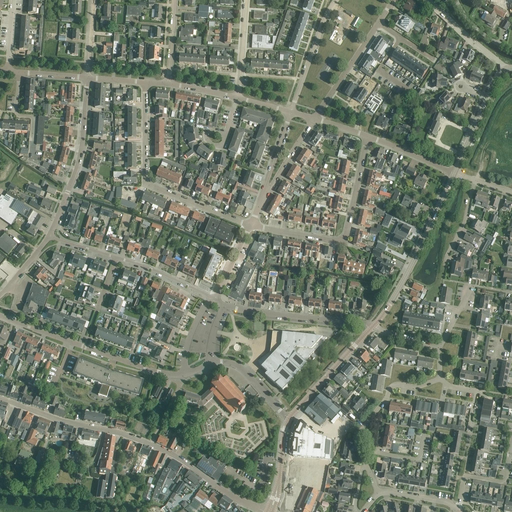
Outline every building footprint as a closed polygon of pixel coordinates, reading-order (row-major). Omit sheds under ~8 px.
[(78,0),(72,0),(72,6),(75,6),(75,14),(80,14),(81,2),(79,1),(78,0)] [(416,4),(409,0),(408,0),(403,9),(410,13),(416,4)] [(487,17),(485,21),(488,23),(488,25),(493,28),(496,24),(497,21),(494,19),(495,17),(496,18),(497,15),(504,19),(506,15),(507,13),(510,15),(511,5),(511,0),(490,0),(491,2),(493,2),(488,10),(492,12),(490,16),(488,15),(487,17)] [(311,12),(313,6),(305,4),(303,9),(311,12)] [(110,6),(109,6),(104,5),(104,14),(105,15),(105,19),(101,18),(101,24),(108,24),(109,19),(111,19),(111,15),(110,14),(110,6)] [(127,7),(126,15),(125,23),(129,24),(130,16),(141,16),(141,8),(127,7)] [(218,19),(219,19),(224,19),(233,19),(233,12),(222,11),(222,14),(218,14),(218,19)] [(262,21),(267,21),(268,15),(266,14),(266,12),(259,12),(254,11),(254,19),(262,20),(262,21)] [(206,13),(199,12),(199,15),(190,14),(185,14),(184,22),(189,22),(199,22),(199,18),(208,18),(208,13),(209,13),(206,13)] [(300,20),(307,22),(309,16),(302,14),(300,20)] [(415,25),(424,31),(425,28),(425,27),(413,19),(411,22),(402,16),(395,25),(396,26),(396,25),(397,24),(400,26),(399,28),(407,33),(408,34),(410,30),(411,30),(415,25)] [(298,25),(305,28),(307,22),(300,20),(298,25)] [(501,28),(506,31),(510,25),(505,21),(501,28)] [(258,34),(258,35),(263,36),(266,36),(267,27),(273,27),(273,28),(280,28),(280,25),(275,24),(272,24),(267,24),(266,27),(255,26),(255,33),(258,34)] [(433,24),(431,29),(431,30),(430,34),(437,37),(439,33),(441,27),(433,24)] [(296,31),(303,34),(305,28),(298,25),(296,31)] [(181,35),(181,41),(187,41),(187,44),(201,45),(201,38),(197,38),(197,39),(193,39),(193,38),(191,38),(191,35),(193,35),(193,30),(197,31),(197,27),(190,26),(189,30),(187,30),(184,30),(182,29),(181,35)] [(76,30),(71,29),(70,29),(70,32),(73,32),(72,40),(78,40),(79,31),(76,31),(76,30)] [(160,30),(156,29),(151,29),(151,34),(154,34),(153,38),(155,39),(160,39),(160,30)] [(294,37),(301,40),(303,34),(296,31),(294,37)] [(253,35),(252,43),(259,44),(259,49),(272,50),(274,45),(266,44),(267,36),(253,35)] [(292,43),(299,46),(301,40),(294,37),(292,43)] [(377,37),(373,43),(383,49),(386,44),(387,45),(390,42),(383,37),(381,40),(377,37)] [(440,47),(439,48),(445,50),(446,48),(455,51),(458,42),(451,39),(450,40),(447,39),(445,44),(441,42),(440,47)] [(106,47),(101,47),(100,54),(106,55),(106,54),(110,55),(111,48),(112,48),(112,43),(106,43),(106,47)] [(290,49),(292,50),(297,51),(299,46),(292,43),(290,49)] [(373,43),(370,49),(373,51),(371,54),(378,59),(381,55),(379,54),(383,49),(373,43)] [(72,47),(71,55),(77,55),(78,46),(75,46),(75,45),(69,44),(69,47),(72,47)] [(134,60),(141,60),(143,60),(144,49),(144,44),(139,44),(139,48),(134,48),(134,45),(130,45),(129,55),(132,56),(132,54),(134,54),(134,60)] [(149,48),(149,56),(148,61),(158,61),(159,48),(158,48),(159,45),(154,44),(147,44),(147,48),(149,48)] [(113,49),(113,54),(117,55),(117,59),(125,59),(125,54),(126,47),(118,46),(113,46),(113,49)] [(397,50),(392,57),(396,60),(401,53),(397,50)] [(460,54),(458,59),(457,60),(461,62),(462,59),(463,59),(463,60),(470,63),(472,60),(473,60),(474,58),(474,57),(473,57),(475,54),(467,51),(465,56),(463,56),(464,55),(460,54)] [(332,52),(329,58),(333,61),(334,58),(338,61),(340,57),(332,52)] [(401,53),(396,60),(401,63),(406,56),(401,53)] [(366,54),(362,60),(371,66),(375,61),(376,62),(377,60),(380,62),(381,61),(378,59),(371,54),(370,56),(366,54)] [(406,56),(401,63),(405,66),(410,59),(406,56)] [(410,59),(405,66),(409,69),(414,62),(410,59)] [(362,60),(358,66),(362,68),(360,71),(371,78),(372,76),(369,74),(370,72),(368,71),(371,66),(362,60)] [(414,62),(409,69),(414,72),(419,64),(414,62)] [(454,67),(451,69),(455,78),(461,75),(458,69),(463,66),(458,62),(452,65),(454,67)] [(419,64),(414,72),(418,75),(423,67),(419,64)] [(423,67),(418,75),(422,78),(428,70),(423,67)] [(479,70),(472,67),(469,73),(472,74),(470,80),(474,82),(474,81),(480,83),(483,77),(477,74),(479,70)] [(432,88),(436,89),(441,89),(441,87),(446,87),(447,81),(442,80),(442,77),(433,76),(432,88)] [(349,82),(342,92),(349,97),(354,89),(357,90),(359,86),(357,84),(355,87),(349,82)] [(66,88),(66,91),(66,93),(69,94),(75,94),(75,88),(74,88),(74,85),(70,85),(70,88),(66,88)] [(361,88),(353,99),(361,104),(368,93),(361,88)] [(128,94),(128,97),(136,97),(136,92),(130,91),(130,89),(123,89),(123,94),(128,94)] [(446,93),(443,96),(440,100),(442,102),(440,106),(449,110),(452,104),(448,102),(452,98),(446,93)] [(69,94),(65,94),(64,94),(64,97),(65,97),(65,100),(65,102),(69,102),(68,103),(73,104),(73,101),(74,101),(75,94),(69,94)] [(179,100),(182,101),(183,95),(177,94),(174,108),(177,109),(179,100)] [(371,96),(365,105),(368,107),(367,108),(367,109),(368,108),(370,110),(371,109),(372,110),(370,112),(374,114),(382,101),(379,98),(375,96),(374,97),(371,96)] [(116,102),(116,97),(113,97),(113,105),(123,105),(123,102),(116,102)] [(201,98),(195,97),(194,103),(193,103),(192,111),(195,112),(196,104),(200,105),(201,98)] [(466,112),(471,102),(464,99),(461,106),(457,105),(454,111),(458,113),(460,109),(466,112)] [(205,108),(211,110),(213,103),(210,102),(211,101),(207,100),(205,108)] [(215,103),(213,103),(211,110),(210,113),(213,114),(214,111),(217,112),(219,104),(215,102),(215,103)] [(66,116),(73,117),(73,109),(68,109),(68,106),(65,106),(60,105),(60,108),(65,109),(67,109),(66,116)] [(159,119),(164,119),(169,119),(170,116),(167,116),(167,115),(164,115),(164,109),(156,109),(156,116),(159,116),(159,119)] [(259,141),(264,143),(267,144),(271,130),(269,130),(270,128),(272,128),(276,118),(244,110),(241,120),(261,125),(256,140),(259,141)] [(429,134),(435,137),(441,125),(438,124),(442,115),(436,113),(433,122),(434,122),(429,134)] [(378,121),(376,126),(385,129),(387,126),(390,127),(392,122),(393,118),(383,114),(382,118),(379,118),(378,121)] [(63,126),(67,126),(67,123),(72,124),(73,117),(66,116),(66,123),(60,123),(59,126),(61,126),(63,126)] [(1,121),(0,123),(0,130),(1,131),(2,130),(9,131),(9,122),(3,122),(1,122),(1,121)] [(187,130),(187,135),(184,135),(184,138),(198,135),(197,130),(194,131),(194,128),(194,125),(194,124),(187,122),(185,130),(187,130)] [(396,128),(394,133),(401,136),(402,134),(407,136),(408,133),(411,134),(413,130),(414,128),(408,125),(407,127),(404,126),(402,127),(397,125),(396,128)] [(67,129),(67,126),(63,126),(63,129),(65,129),(65,136),(71,137),(72,130),(67,129)] [(235,136),(243,138),(244,133),(243,133),(244,132),(245,129),(239,127),(238,131),(236,130),(235,136)] [(317,132),(313,138),(319,142),(323,137),(324,138),(331,140),(333,134),(326,132),(325,134),(323,133),(321,135),(317,132)] [(340,136),(333,134),(331,140),(335,141),(333,146),(336,147),(340,136)] [(199,140),(198,135),(184,138),(185,141),(188,140),(189,144),(188,145),(192,150),(198,145),(196,143),(196,141),(199,140)] [(62,146),(65,147),(65,144),(71,144),(71,137),(65,136),(64,143),(62,143),(62,146)] [(309,144),(313,147),(315,148),(319,142),(313,138),(309,144)] [(343,146),(349,148),(349,149),(349,150),(350,151),(351,151),(352,151),(353,150),(356,142),(346,138),(343,146)] [(263,146),(264,143),(259,141),(256,149),(264,152),(266,147),(263,146)] [(115,153),(121,153),(121,150),(120,150),(120,146),(126,146),(126,143),(115,143),(115,151),(115,153)] [(61,156),(68,157),(69,150),(64,149),(65,147),(62,146),(61,149),(63,149),(61,156)] [(197,153),(202,157),(207,150),(202,146),(197,153)] [(230,157),(234,159),(236,153),(237,154),(239,149),(231,146),(229,151),(230,151),(230,154),(230,155),(230,157)] [(301,155),(308,160),(312,154),(304,149),(301,155)] [(377,149),(373,157),(378,159),(381,160),(378,166),(377,170),(381,171),(382,170),(382,168),(383,168),(384,164),(385,160),(381,159),(384,152),(377,149)] [(188,158),(194,153),(192,150),(186,155),(188,158)] [(213,153),(207,150),(202,157),(207,161),(213,153)] [(339,151),(338,157),(347,159),(348,154),(343,153),(343,152),(339,151)] [(96,163),(99,163),(100,158),(96,157),(97,155),(92,153),(90,161),(96,163)] [(387,172),(390,173),(392,174),(393,173),(397,175),(398,172),(400,167),(396,166),(397,164),(394,163),(397,157),(391,154),(387,163),(390,164),(389,167),(394,169),(393,172),(387,170),(387,172)] [(215,163),(214,167),(213,171),(218,172),(219,166),(226,167),(226,163),(225,163),(226,156),(219,155),(218,163),(215,163)] [(297,161),(301,164),(304,166),(308,160),(301,155),(297,161)] [(57,165),(60,166),(61,163),(66,165),(68,157),(61,156),(60,163),(58,162),(51,160),(51,164),(57,165)] [(258,167),(260,162),(252,159),(249,167),(255,169),(256,166),(258,167)] [(301,170),(296,167),(294,166),(290,172),(297,176),(301,170)] [(343,168),(339,167),(336,167),(336,170),(339,171),(343,172),(342,175),(348,176),(349,170),(343,168)] [(409,167),(406,171),(406,173),(414,177),(417,171),(409,167)] [(162,178),(165,170),(160,168),(157,176),(162,178)] [(171,173),(165,170),(162,178),(168,180),(171,173)] [(122,177),(123,177),(123,181),(127,181),(127,183),(136,183),(136,175),(134,175),(134,173),(134,172),(123,172),(113,173),(113,177),(122,177)] [(173,174),(171,173),(168,180),(173,183),(176,175),(177,173),(174,172),(173,174)] [(245,179),(253,181),(256,175),(248,172),(245,179)] [(297,176),(290,172),(287,178),(293,182),(297,176)] [(382,174),(375,173),(370,172),(369,179),(375,181),(376,177),(381,179),(382,174)] [(185,179),(187,180),(186,182),(185,187),(191,190),(192,185),(194,182),(190,181),(192,177),(189,176),(190,175),(187,174),(185,179)] [(414,185),(424,189),(427,182),(424,181),(426,177),(422,175),(420,174),(418,178),(414,185)] [(182,177),(176,175),(173,183),(179,185),(182,177)] [(197,189),(196,192),(202,194),(204,188),(201,186),(203,183),(204,180),(200,179),(198,178),(198,179),(198,180),(196,184),(198,185),(197,189)] [(253,181),(245,179),(243,185),(251,188),(253,181)] [(375,181),(369,179),(367,186),(379,189),(379,186),(374,185),(375,181)] [(84,182),(81,189),(86,191),(87,189),(89,184),(84,182)] [(284,182),(281,187),(287,191),(290,192),(293,194),(294,195),(296,196),(300,198),(300,195),(295,192),(294,192),(291,190),(288,188),(290,185),(287,183),(286,183),(284,182)] [(16,186),(11,183),(8,188),(13,191),(16,186)] [(42,190),(30,185),(27,191),(40,196),(42,190)] [(47,192),(50,193),(54,195),(57,189),(52,187),(46,185),(45,188),(48,189),(47,192)] [(204,188),(202,194),(208,196),(212,186),(209,185),(208,189),(204,188)] [(308,189),(305,192),(311,196),(315,190),(315,187),(313,186),(311,185),(308,189)] [(281,194),(284,196),(287,191),(281,187),(278,192),(280,194),(281,194)] [(220,190),(218,195),(216,200),(222,202),(225,196),(221,194),(223,191),(220,190)] [(364,199),(370,200),(371,196),(377,197),(378,194),(371,192),(366,191),(364,199)] [(1,195),(0,197),(0,218),(11,225),(18,214),(28,220),(28,221),(25,227),(28,229),(26,232),(30,234),(34,237),(38,230),(39,230),(46,219),(41,216),(38,214),(33,212),(33,211),(23,205),(20,203),(22,201),(8,192),(5,197),(1,195)] [(145,192),(141,200),(147,202),(150,195),(145,192)] [(379,195),(389,197),(388,200),(390,200),(391,195),(380,192),(379,195)] [(225,196),(222,202),(228,205),(230,200),(232,194),(229,193),(228,197),(225,196)] [(241,195),(236,193),(234,196),(246,201),(249,195),(242,193),(241,195)] [(487,208),(489,202),(490,197),(487,197),(487,196),(478,193),(476,201),(483,203),(482,206),(487,208)] [(156,197),(150,195),(147,202),(153,204),(156,197)] [(234,196),(233,199),(236,200),(236,199),(239,201),(238,204),(244,207),(246,201),(234,196)] [(279,205),(282,206),(288,209),(289,207),(290,205),(287,204),(287,205),(281,202),(282,199),(279,198),(279,197),(278,197),(276,196),(273,201),(279,205)] [(410,213),(412,214),(417,216),(421,207),(415,204),(412,203),(414,200),(409,198),(405,196),(403,202),(411,206),(410,208),(412,210),(410,213)] [(153,204),(158,207),(161,199),(156,197),(153,204)] [(487,208),(487,209),(490,210),(491,207),(497,209),(500,200),(493,197),(491,203),(489,202),(487,208)] [(45,208),(44,209),(45,209),(45,208),(49,210),(51,203),(43,200),(40,199),(37,205),(45,208)] [(167,201),(161,199),(158,207),(164,209),(167,201)] [(363,206),(367,207),(374,209),(375,206),(370,205),(370,200),(364,199),(363,206)] [(273,201),(270,207),(276,210),(279,205),(273,201)] [(334,210),(335,211),(340,212),(342,205),(336,204),(332,203),(326,201),(325,201),(324,205),(328,206),(331,207),(331,206),(335,207),(334,210)] [(511,203),(506,202),(505,204),(503,203),(500,210),(507,212),(508,210),(511,210),(511,206),(511,203)] [(169,211),(168,213),(174,215),(175,214),(175,213),(178,206),(172,203),(170,208),(169,211)] [(74,231),(78,221),(75,220),(74,220),(75,219),(77,211),(78,212),(79,208),(74,206),(73,210),(69,208),(67,212),(69,213),(64,227),(74,231)] [(178,206),(175,213),(181,215),(184,208),(178,206)] [(273,216),(273,215),(275,216),(276,214),(277,214),(279,212),(276,210),(270,207),(267,212),(273,216)] [(187,218),(188,215),(190,211),(184,208),(181,215),(187,218)] [(113,213),(101,209),(99,215),(111,219),(113,213)] [(360,218),(366,220),(367,215),(373,216),(373,214),(366,212),(361,211),(360,218)] [(194,220),(197,221),(200,215),(194,213),(192,220),(194,220)] [(206,217),(200,215),(197,221),(201,222),(198,228),(200,229),(200,231),(202,232),(204,227),(202,226),(206,217)] [(392,218),(387,215),(383,224),(388,227),(392,218)] [(496,225),(496,224),(498,217),(492,215),(490,223),(496,225)] [(87,229),(89,222),(91,223),(92,218),(88,216),(84,228),(87,229)] [(358,226),(363,227),(370,228),(370,226),(365,224),(366,220),(360,218),(358,226)] [(210,219),(204,233),(208,235),(214,237),(214,238),(229,245),(230,244),(229,244),(231,240),(232,240),(235,234),(234,233),(236,231),(236,230),(221,223),(214,220),(214,221),(210,219)] [(470,228),(475,230),(480,233),(483,227),(484,228),(487,223),(480,220),(479,223),(475,220),(470,228)] [(371,231),(377,233),(380,233),(382,226),(378,225),(377,229),(371,228),(371,231)] [(389,243),(397,246),(398,247),(399,245),(401,246),(404,241),(405,241),(411,229),(406,226),(405,226),(400,235),(399,237),(396,236),(395,240),(391,238),(389,243)] [(94,229),(90,228),(89,231),(86,230),(84,238),(89,239),(92,232),(93,233),(94,229)] [(102,228),(100,233),(96,232),(95,235),(96,235),(94,241),(101,243),(103,238),(106,229),(102,228)] [(355,238),(362,239),(363,235),(368,236),(369,233),(363,232),(357,230),(355,238)] [(3,236),(0,239),(0,248),(8,255),(13,250),(15,252),(16,252),(13,256),(18,259),(20,256),(21,257),(27,249),(25,247),(23,246),(22,244),(19,248),(16,246),(17,245),(5,234),(4,234),(3,236)] [(464,240),(468,242),(472,244),(474,241),(478,243),(481,238),(479,237),(474,234),(473,237),(467,234),(464,240)] [(267,245),(267,243),(268,238),(260,236),(259,242),(258,246),(260,247),(261,244),(267,245)] [(113,247),(115,239),(110,238),(107,245),(113,247)] [(354,245),(358,246),(360,247),(360,246),(365,248),(366,245),(361,244),(362,239),(355,238),(354,245)] [(115,239),(113,247),(119,248),(121,241),(115,239)] [(138,254),(141,247),(141,245),(145,246),(147,241),(143,239),(142,244),(139,243),(138,246),(135,245),(132,253),(138,254)] [(275,239),(274,244),(274,247),(278,247),(276,256),(283,257),(283,256),(284,251),(281,251),(282,240),(275,239)] [(255,242),(248,256),(254,259),(253,261),(258,263),(262,265),(264,261),(265,255),(262,253),(264,249),(263,248),(260,247),(258,246),(259,242),(255,242)] [(129,243),(128,246),(126,251),(132,253),(135,245),(129,243)] [(295,243),(293,256),(292,259),(294,259),(295,257),(296,249),(300,249),(301,244),(295,243)] [(306,245),(306,250),(305,251),(306,251),(305,256),(308,257),(308,251),(312,252),(313,246),(306,245)] [(458,251),(462,254),(467,256),(470,252),(472,253),(474,248),(467,245),(466,247),(462,245),(461,248),(460,247),(458,251)] [(331,257),(332,254),(333,249),(326,248),(325,253),(321,252),(321,254),(325,255),(325,256),(331,257)] [(383,252),(375,248),(372,254),(380,259),(383,252)] [(145,257),(151,259),(154,252),(148,249),(145,257)] [(216,253),(211,251),(211,250),(208,255),(213,257),(203,281),(212,285),(214,280),(215,280),(217,276),(216,276),(218,271),(219,271),(221,268),(220,267),(222,262),(223,263),(225,259),(215,254),(216,253)] [(160,254),(154,252),(151,259),(157,261),(160,254)] [(63,262),(64,261),(65,256),(54,253),(52,259),(50,261),(49,261),(47,263),(51,267),(54,269),(58,265),(59,261),(63,262)] [(506,267),(508,267),(511,267),(511,258),(511,256),(504,255),(503,260),(507,261),(506,267)] [(77,267),(81,258),(75,256),(73,261),(70,260),(68,266),(71,267),(72,265),(77,267)] [(363,275),(365,265),(366,262),(359,261),(359,264),(345,261),(346,257),(339,256),(338,262),(344,263),(343,271),(363,275)] [(167,257),(166,260),(164,264),(170,267),(173,260),(167,257)] [(77,267),(83,269),(82,271),(85,272),(87,266),(85,265),(86,260),(81,258),(77,267)] [(378,259),(375,263),(381,266),(379,269),(380,270),(379,273),(383,275),(385,272),(390,275),(391,273),(392,273),(393,270),(394,266),(390,263),(390,262),(385,260),(384,262),(378,259)] [(472,263),(469,261),(466,259),(465,259),(465,260),(457,259),(459,259),(458,265),(453,264),(451,275),(460,277),(461,269),(464,269),(464,270),(471,271),(471,267),(472,263)] [(170,267),(175,269),(178,263),(173,260),(170,267)] [(63,263),(62,266),(60,265),(59,267),(58,271),(60,271),(57,278),(58,279),(62,282),(64,276),(64,275),(65,272),(64,272),(67,264),(68,261),(65,261),(64,264),(63,263)] [(97,274),(99,268),(101,263),(95,261),(93,266),(90,265),(88,271),(97,274)] [(97,274),(102,276),(105,277),(108,271),(105,270),(107,265),(101,263),(99,268),(97,274)] [(245,263),(244,266),(234,286),(233,286),(228,297),(235,300),(237,301),(238,298),(243,301),(246,293),(245,292),(255,271),(256,268),(245,263)] [(185,266),(182,273),(188,275),(191,268),(185,266)] [(471,267),(471,271),(470,275),(473,276),(472,279),(478,280),(479,272),(475,271),(476,268),(471,267)] [(46,272),(45,271),(41,268),(37,272),(49,282),(50,283),(52,279),(49,277),(48,277),(44,274),(46,272)] [(191,268),(188,275),(193,278),(197,271),(191,268)] [(503,278),(511,279),(511,273),(508,272),(508,269),(502,268),(500,274),(504,275),(503,278)] [(479,272),(478,280),(487,282),(488,277),(489,270),(484,270),(484,273),(479,272)] [(122,281),(127,283),(131,274),(125,271),(123,276),(120,275),(118,282),(121,283),(122,281)] [(40,279),(44,282),(47,285),(49,282),(37,272),(34,276),(39,281),(40,279)] [(136,276),(131,274),(127,283),(133,285),(132,287),(135,288),(137,282),(135,281),(136,276)] [(143,278),(141,283),(141,285),(140,285),(138,289),(144,291),(148,280),(143,278)] [(62,282),(58,279),(53,284),(57,288),(62,282)] [(150,282),(147,287),(151,289),(151,288),(156,290),(154,293),(151,298),(153,299),(152,301),(155,302),(156,300),(160,292),(158,291),(161,286),(153,282),(153,284),(150,282)] [(37,305),(43,307),(46,298),(47,299),(49,293),(46,290),(41,288),(41,287),(37,286),(33,284),(26,301),(27,301),(25,306),(23,312),(31,314),(32,311),(35,312),(37,305)] [(84,284),(81,292),(82,293),(92,296),(94,291),(92,290),(89,289),(90,286),(89,285),(85,284),(84,284)] [(424,288),(415,284),(412,288),(421,293),(424,288)] [(156,300),(163,303),(160,310),(157,309),(154,314),(157,315),(157,316),(164,319),(170,307),(173,301),(176,303),(175,306),(178,307),(178,308),(183,310),(188,299),(185,297),(184,297),(181,296),(181,295),(171,291),(163,287),(160,292),(156,300)] [(443,288),(442,295),(451,297),(452,290),(443,288)] [(410,295),(415,297),(417,298),(418,297),(419,298),(421,295),(412,290),(410,295)] [(287,291),(286,298),(290,298),(289,300),(289,303),(289,305),(295,306),(296,298),(296,294),(291,293),(289,293),(289,292),(287,292),(287,291)] [(81,292),(78,301),(84,303),(85,300),(90,302),(92,296),(82,293),(81,292)] [(451,297),(442,295),(440,303),(449,304),(451,297)] [(492,302),(492,301),(493,296),(485,295),(484,298),(481,297),(480,303),(488,305),(489,301),(492,302)] [(110,303),(121,307),(124,298),(118,296),(117,299),(112,297),(110,303)] [(352,303),(352,305),(351,310),(355,310),(355,309),(359,309),(359,310),(365,311),(366,302),(361,302),(360,302),(360,299),(356,298),(355,304),(352,303)] [(135,310),(139,300),(135,299),(131,308),(135,310)] [(339,301),(339,303),(336,303),(335,310),(341,311),(342,304),(345,304),(346,299),(344,299),(343,301),(339,301)] [(121,307),(110,303),(108,309),(113,311),(112,313),(118,316),(121,307)] [(482,313),(490,314),(491,310),(488,309),(488,305),(480,303),(479,310),(482,310),(482,313)] [(164,319),(157,316),(155,320),(156,321),(156,320),(161,323),(168,326),(169,324),(177,328),(180,322),(181,318),(182,318),(184,314),(179,311),(170,307),(164,319)] [(56,311),(47,308),(45,314),(48,315),(46,319),(52,321),(55,312),(56,311)] [(60,314),(55,312),(52,321),(57,323),(60,314)] [(60,314),(57,323),(62,325),(65,316),(66,314),(61,312),(60,314)] [(404,312),(402,325),(408,326),(410,314),(404,312)] [(478,315),(477,321),(485,323),(486,319),(489,319),(490,314),(482,313),(481,316),(478,315)] [(410,314),(408,326),(414,327),(417,315),(410,314)] [(417,315),(414,327),(421,328),(423,316),(417,315)] [(65,316),(62,325),(67,327),(70,318),(65,316)] [(70,318),(67,327),(72,329),(75,320),(76,318),(71,316),(70,318)] [(423,316),(421,328),(427,329),(429,317),(423,316)] [(427,329),(433,330),(435,318),(429,317),(427,329)] [(435,318),(433,330),(439,331),(441,319),(435,318)] [(80,321),(75,320),(72,329),(77,330),(80,321)] [(77,330),(77,331),(80,332),(82,332),(84,328),(87,329),(89,323),(81,320),(80,321),(77,330)] [(479,331),(483,331),(487,332),(488,328),(484,327),(485,323),(477,321),(476,327),(479,328),(479,331)] [(163,332),(161,336),(164,337),(164,338),(170,341),(171,341),(175,332),(170,330),(171,328),(168,326),(161,323),(158,330),(163,332)] [(0,338),(6,341),(7,338),(9,335),(6,334),(8,330),(0,326),(0,338)] [(100,339),(103,330),(98,328),(95,337),(97,337),(97,338),(100,339)] [(144,332),(142,335),(148,338),(151,332),(145,329),(143,332),(144,332)] [(100,339),(105,340),(108,331),(103,330),(100,339)] [(108,331),(105,340),(110,342),(113,333),(108,331)] [(264,358),(258,361),(262,367),(268,373),(265,375),(283,391),(290,384),(308,365),(307,364),(306,363),(305,362),(310,357),(314,352),(322,344),(324,341),(327,338),(324,338),(315,337),(299,335),(293,334),(273,332),(272,334),(271,346),(271,352),(270,352),(270,354),(268,355),(264,357),(264,358)] [(15,338),(13,343),(16,344),(15,346),(17,347),(18,345),(19,343),(20,340),(23,335),(17,333),(15,338)] [(113,333),(110,342),(115,344),(118,335),(113,333)] [(169,345),(170,341),(164,338),(164,337),(161,336),(156,333),(154,338),(169,345)] [(18,345),(17,347),(20,348),(23,341),(26,343),(28,337),(23,335),(20,340),(18,345)] [(120,346),(124,337),(118,335),(115,344),(120,346)] [(146,341),(150,343),(148,347),(158,352),(155,358),(162,361),(166,351),(160,348),(160,347),(152,344),(154,340),(148,338),(142,335),(140,339),(141,339),(140,341),(144,342),(144,341),(146,342),(146,341)] [(124,337),(120,346),(125,348),(129,339),(124,337)] [(378,346),(384,351),(388,346),(377,337),(377,338),(376,340),(373,338),(368,345),(374,350),(378,346)] [(129,339),(125,348),(131,350),(134,341),(129,339)] [(33,340),(31,345),(29,349),(28,352),(30,353),(33,346),(37,347),(39,342),(33,340)] [(45,354),(49,347),(43,345),(40,352),(43,353),(45,354)] [(54,349),(49,347),(45,354),(44,358),(50,360),(51,357),(54,349)] [(8,356),(10,350),(6,348),(2,357),(7,359),(8,357),(8,356)] [(57,357),(57,356),(59,352),(54,349),(51,357),(53,358),(54,356),(57,357)] [(358,357),(362,360),(364,362),(364,361),(366,363),(370,359),(368,357),(369,355),(363,350),(358,357)] [(403,351),(396,350),(394,358),(402,360),(403,351)] [(410,352),(403,351),(402,360),(409,361),(410,352)] [(410,352),(409,361),(416,362),(418,353),(410,352)] [(29,354),(26,361),(32,364),(35,357),(29,354)] [(354,358),(351,362),(355,365),(358,368),(361,364),(358,362),(354,358)] [(417,366),(425,368),(426,359),(419,358),(417,366)] [(426,359),(425,368),(432,369),(434,360),(426,359)] [(118,374),(114,373),(113,373),(113,374),(107,372),(107,371),(106,370),(103,369),(102,369),(100,368),(96,366),(95,367),(93,366),(93,365),(89,363),(88,364),(86,363),(86,362),(79,360),(73,374),(84,379),(85,377),(88,378),(87,380),(91,381),(92,380),(95,381),(94,382),(98,384),(99,383),(102,384),(102,385),(98,395),(106,398),(109,388),(114,389),(116,389),(116,390),(121,391),(124,392),(123,392),(128,393),(131,394),(138,396),(143,382),(137,380),(136,379),(135,379),(135,381),(132,380),(132,378),(128,377),(127,378),(125,378),(125,376),(121,375),(120,376),(118,375),(118,374)] [(383,360),(382,368),(390,369),(392,362),(383,360)] [(341,372),(347,378),(355,369),(349,363),(341,372)] [(380,375),(383,376),(389,377),(390,369),(382,368),(380,375)] [(21,371),(18,378),(22,379),(23,377),(26,378),(28,374),(21,371)] [(351,381),(350,380),(347,378),(341,372),(334,380),(342,387),(344,388),(348,384),(351,381)] [(374,376),(373,383),(382,385),(383,378),(374,376)] [(186,393),(183,400),(183,401),(188,403),(203,407),(214,396),(231,414),(235,411),(236,412),(238,411),(240,413),(244,409),(242,407),(244,405),(243,404),(247,400),(246,400),(247,398),(249,399),(252,396),(250,393),(247,391),(245,394),(246,396),(243,397),(225,377),(222,381),(219,378),(216,378),(212,382),(211,385),(214,388),(210,391),(209,390),(201,398),(186,393)] [(17,400),(18,395),(14,394),(15,388),(16,383),(12,382),(9,392),(7,397),(17,400)] [(382,385),(373,383),(372,391),(380,392),(382,385)] [(157,384),(155,388),(152,396),(156,398),(155,401),(161,405),(163,400),(168,402),(173,391),(168,389),(166,393),(160,390),(162,386),(157,384)] [(323,392),(327,396),(332,400),(337,395),(338,396),(340,394),(330,385),(323,392)] [(347,399),(350,395),(352,393),(350,390),(348,393),(342,388),(338,391),(347,399)] [(325,397),(321,394),(305,412),(305,413),(320,426),(323,422),(328,417),(331,419),(340,410),(338,409),(333,405),(325,397)] [(24,395),(23,398),(21,403),(30,406),(33,399),(24,395)] [(50,405),(55,407),(58,398),(52,396),(50,402),(51,402),(50,405)] [(366,403),(362,400),(357,396),(354,400),(355,401),(350,406),(357,412),(362,406),(363,407),(366,403)] [(44,410),(46,405),(39,402),(40,400),(35,398),(34,401),(32,406),(44,410)] [(341,409),(348,414),(351,410),(345,404),(341,409)] [(434,404),(432,415),(437,416),(436,422),(435,427),(438,427),(441,409),(438,408),(439,405),(437,404),(437,406),(434,405),(434,404)] [(449,415),(451,404),(449,404),(449,405),(445,404),(444,409),(441,409),(438,427),(446,429),(447,426),(442,425),(443,421),(444,414),(449,415)] [(55,412),(54,412),(54,413),(54,414),(63,418),(64,416),(65,413),(65,412),(60,410),(61,407),(57,405),(55,412)] [(458,426),(457,431),(464,432),(465,427),(460,426),(461,420),(462,420),(462,417),(465,417),(467,407),(465,406),(465,408),(462,407),(462,406),(460,416),(458,426)] [(22,433),(23,431),(24,428),(28,429),(34,416),(26,412),(26,413),(24,412),(18,409),(14,418),(15,419),(12,427),(18,429),(17,431),(22,433)] [(490,420),(491,418),(481,416),(480,415),(480,417),(481,418),(480,421),(485,422),(484,427),(497,429),(497,426),(492,425),(493,421),(490,420)] [(46,435),(51,423),(39,418),(34,430),(32,429),(30,434),(27,443),(36,446),(38,440),(34,439),(37,432),(46,435)] [(110,426),(124,430),(125,430),(126,424),(118,422),(118,421),(117,421),(116,422),(111,421),(110,426)] [(57,435),(58,431),(63,432),(63,429),(64,426),(54,423),(51,434),(57,435)] [(64,425),(64,426),(63,429),(63,432),(62,436),(64,436),(70,438),(70,441),(74,442),(76,435),(72,433),(73,427),(64,425)] [(174,433),(163,427),(161,431),(167,434),(167,435),(172,437),(174,433)] [(7,430),(5,439),(10,441),(10,440),(14,441),(14,439),(11,438),(13,432),(7,430)] [(80,432),(79,436),(81,436),(81,437),(84,437),(84,441),(89,442),(90,438),(98,440),(99,434),(94,433),(94,432),(83,430),(82,433),(80,432)] [(318,443),(322,446),(324,447),(331,436),(324,431),(325,432),(323,435),(322,434),(323,435),(318,443)] [(98,462),(101,463),(101,462),(112,464),(110,472),(109,479),(108,479),(107,480),(108,481),(109,481),(109,483),(99,482),(96,498),(103,499),(104,495),(106,496),(106,498),(113,499),(117,476),(116,476),(117,466),(117,462),(112,461),(116,438),(108,437),(109,435),(106,434),(103,449),(102,448),(101,453),(98,462)] [(172,439),(170,443),(167,448),(173,451),(175,446),(178,441),(172,439)] [(290,451),(295,451),(296,449),(297,449),(297,444),(300,444),(300,440),(296,439),(291,439),(290,448),(290,451)] [(126,445),(125,448),(125,449),(124,451),(128,453),(133,454),(134,452),(135,452),(136,449),(135,448),(136,445),(132,444),(131,442),(129,441),(128,442),(127,444),(126,445)] [(143,445),(141,450),(140,453),(144,455),(143,457),(144,458),(142,463),(146,465),(148,459),(147,459),(151,449),(143,445)] [(20,450),(17,460),(27,463),(30,453),(20,450)] [(38,453),(34,463),(39,464),(43,455),(40,454),(42,451),(39,450),(38,453)] [(345,460),(347,460),(352,461),(353,454),(354,454),(354,452),(344,450),(343,455),(345,456),(345,460)] [(156,469),(162,454),(155,451),(153,456),(149,466),(156,469)] [(162,468),(168,457),(162,454),(156,469),(155,471),(152,469),(151,473),(156,475),(157,472),(159,467),(162,468)] [(203,458),(200,463),(197,467),(211,477),(212,476),(217,479),(226,466),(222,463),(214,457),(212,455),(208,461),(203,458)] [(173,480),(175,477),(180,470),(182,466),(172,460),(167,468),(165,467),(163,471),(155,489),(151,501),(159,503),(160,501),(156,500),(156,498),(158,498),(162,489),(167,477),(173,480)] [(328,475),(328,474),(329,472),(330,466),(300,461),(296,460),(295,464),(293,463),(291,473),(288,472),(286,484),(286,483),(288,484),(287,486),(302,489),(305,490),(307,491),(308,487),(320,492),(324,494),(327,478),(328,475)] [(101,463),(98,462),(97,466),(100,467),(100,470),(110,472),(112,464),(101,462),(101,463)] [(349,465),(344,464),(341,463),(340,468),(345,469),(344,474),(349,475),(354,476),(355,469),(349,468),(349,465)] [(381,478),(388,480),(389,472),(385,472),(386,466),(379,465),(378,472),(382,473),(381,478)] [(400,476),(400,475),(401,470),(394,468),(393,473),(389,472),(388,480),(395,481),(396,475),(400,476)] [(184,477),(185,478),(183,481),(189,484),(196,475),(190,470),(184,477)] [(202,479),(196,475),(189,484),(190,486),(191,485),(191,486),(193,488),(195,487),(196,486),(197,486),(202,479)] [(343,481),(342,487),(339,486),(338,490),(348,492),(349,489),(351,490),(353,482),(348,481),(343,481)] [(170,498),(169,499),(173,502),(174,500),(175,500),(185,484),(181,482),(176,489),(174,491),(170,498)] [(285,495),(286,495),(291,497),(292,495),(298,496),(299,492),(300,492),(301,492),(302,489),(287,486),(285,495)] [(320,503),(321,500),(323,497),(323,496),(324,494),(320,492),(308,487),(307,491),(305,490),(300,502),(296,511),(297,511),(310,511),(316,501),(320,503)] [(222,499),(214,493),(208,501),(216,507),(222,499)] [(350,495),(345,495),(340,494),(338,504),(345,505),(346,502),(349,503),(350,495)] [(286,495),(280,508),(287,511),(290,503),(293,505),(294,504),(294,502),(289,500),(291,497),(286,495)] [(226,511),(232,504),(233,502),(224,496),(222,499),(216,507),(218,505),(226,511)]
